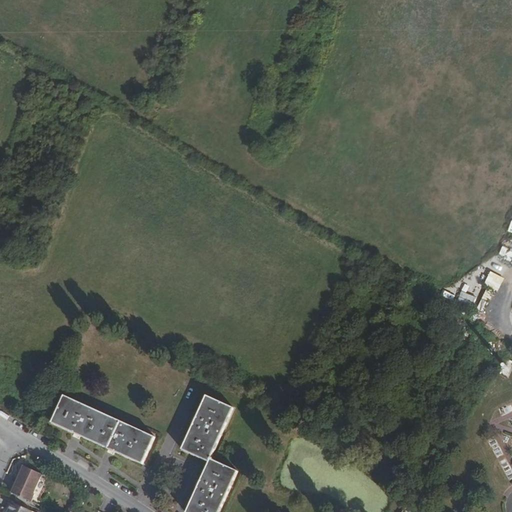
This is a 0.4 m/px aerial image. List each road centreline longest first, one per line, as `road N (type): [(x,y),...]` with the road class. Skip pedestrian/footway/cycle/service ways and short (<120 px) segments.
road 1 (track): [(0,47),(358,261),(511,338)]
road 2 (residential): [(17,434),(144,511)]
road 3 (unknown): [(143,510),(190,394)]
